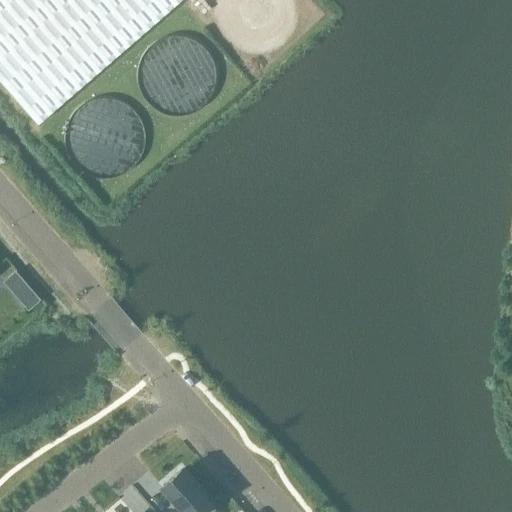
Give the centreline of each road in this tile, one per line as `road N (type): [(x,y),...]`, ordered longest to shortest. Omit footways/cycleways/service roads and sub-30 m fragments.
road 1 (residential): [(186,401),(0,187)]
road 2 (residential): [(186,401),(46,511)]
road 3 (residential): [(281,511),(186,401)]
